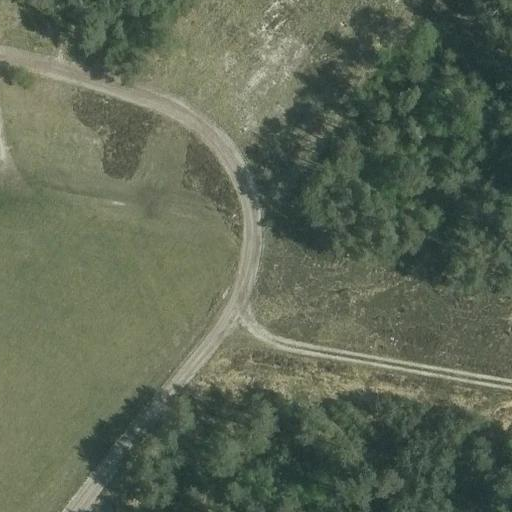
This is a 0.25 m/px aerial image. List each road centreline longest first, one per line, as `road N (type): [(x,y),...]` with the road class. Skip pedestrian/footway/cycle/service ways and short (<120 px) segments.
road 1 (track): [(0,56),(179,109),(218,142),(251,209),(253,245),(235,306),(76,511)]
road 2 (track): [(511,384),(220,328)]
